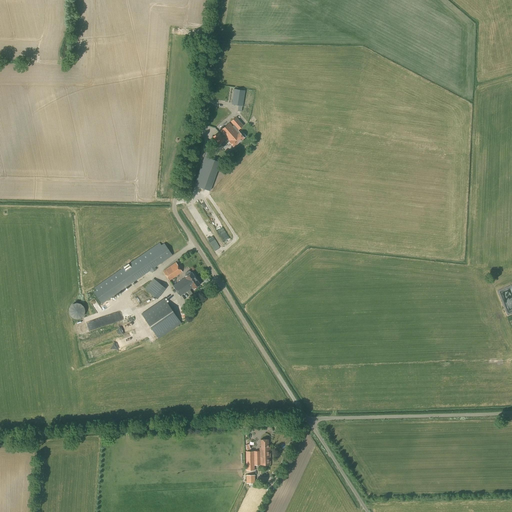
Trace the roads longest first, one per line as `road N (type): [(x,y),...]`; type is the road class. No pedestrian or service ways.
road 1 (unclassified): [(306,419),(175,209),(205,75),(212,0)]
road 2 (unclassified): [(0,438),(306,419)]
road 3 (unclassified): [(306,419),(511,412)]
